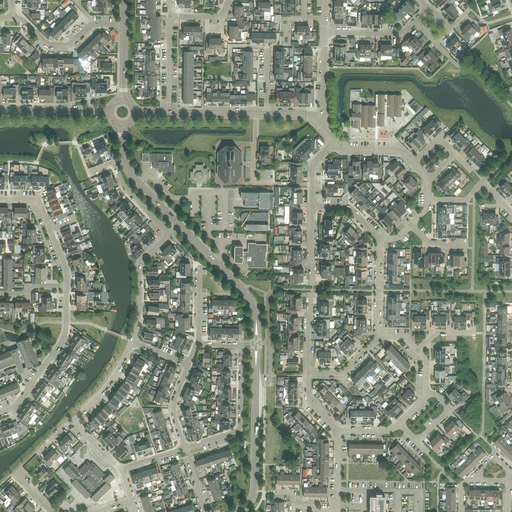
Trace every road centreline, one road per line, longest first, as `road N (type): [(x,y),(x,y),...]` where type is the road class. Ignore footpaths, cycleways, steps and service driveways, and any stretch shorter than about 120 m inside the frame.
road 1 (residential): [(184,448),(240,430),(241,345),(197,344)]
road 2 (tertiary): [(235,511),(253,494),(255,366)]
road 3 (residential): [(11,18),(49,44),(69,44),(91,24),(123,24)]
road 4 (residential): [(66,286),(38,202),(0,198)]
road 5 (tertiary): [(256,319),(248,296),(177,224)]
road 6 (tertiary): [(177,224),(128,172),(122,123)]
road 7 (residential): [(131,341),(137,264),(167,233)]
